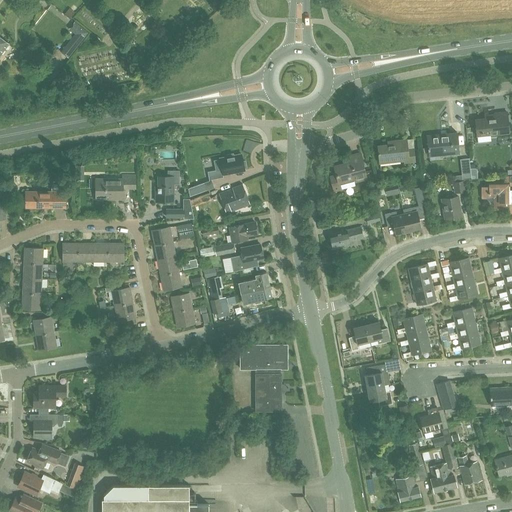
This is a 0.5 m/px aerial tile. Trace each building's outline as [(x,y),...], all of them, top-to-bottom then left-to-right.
[(68,58),(89,32),(75,21),(68,29),(74,34),(60,52),(68,58)] [(0,55),(9,44),(0,36),(0,55)] [(488,115),(487,110),(484,111),(485,118),(475,119),(477,136),(509,133),(506,112),(495,113),(495,115),(488,115)] [(429,155),(459,152),(457,131),(427,134),(429,155)] [(407,149),(406,139),(397,141),(398,144),(378,146),(379,161),(388,160),(389,162),(404,160),(404,164),(415,162),(414,148),(407,149)] [(221,169),(208,172),(209,180),(223,177),(223,175),(245,170),(245,168),(247,167),(245,160),(243,160),(242,153),(234,155),(233,153),(226,154),(226,156),(219,158),(221,169)] [(333,192),(342,190),(341,189),(356,185),(355,181),(366,178),(360,153),(349,156),(350,162),(334,166),(336,174),(329,176),(333,192)] [(461,159),(462,169),(470,168),(469,164),(469,158),(461,159)] [(179,184),(179,170),(168,171),(168,177),(158,177),(158,191),(156,191),(156,202),(174,202),(174,184),(179,184)] [(136,188),(136,176),(123,176),(123,179),(95,179),(95,200),(123,200),(123,188),(136,188)] [(60,191),(60,179),(51,179),(51,191),(25,191),(25,208),(66,208),(66,191),(60,191)] [(454,193),(466,191),(464,180),(452,182),(454,193)] [(203,183),(188,188),(190,196),(206,190),(203,183)] [(232,211),(250,204),(243,184),(233,188),(219,193),(226,212),(232,210),(232,211)] [(511,189),(510,190),(510,186),(507,186),(507,184),(489,184),(489,186),(481,186),(481,199),(493,198),(493,210),(506,210),(505,206),(508,206),(508,204),(511,204),(511,189)] [(390,195),(403,192),(401,185),(388,189),(390,195)] [(413,189),(415,195),(421,194),(420,187),(413,189)] [(193,207),(211,200),(208,194),(190,200),(193,207)] [(444,218),(461,215),(458,195),(441,198),(444,218)] [(403,214),(407,231),(420,228),(418,219),(425,217),(422,205),(410,208),(411,212),(403,214)] [(192,219),(192,210),(184,210),(184,208),(166,208),(166,218),(184,218),(184,219),(192,219)] [(407,231),(403,214),(397,215),(396,211),(384,214),(387,226),(392,225),(394,234),(407,231)] [(367,224),(380,221),(378,213),(366,216),(367,224)] [(232,242),(234,242),(248,239),(247,236),(258,234),(255,222),(229,227),(232,242)] [(191,223),(177,225),(179,231),(192,229),(191,223)] [(203,236),(219,233),(218,225),(202,228),(203,236)] [(364,230),(363,226),(360,227),(329,234),(332,248),(349,244),(348,241),(363,238),(361,231),(364,230)] [(170,227),(152,231),(154,239),(152,239),(154,246),(173,242),(172,235),(170,227)] [(192,230),(179,233),(180,239),(194,236),(192,230)] [(65,243),(64,262),(71,262),(78,262),(78,242),(72,242),(72,243),(65,243)] [(78,242),(78,262),(86,262),(94,262),(94,243),(86,243),(86,242),(78,242)] [(94,243),(94,262),(101,262),(108,262),(109,242),(102,242),(102,243),(94,243)] [(109,242),(108,262),(116,262),(124,262),(124,244),(116,244),(116,242),(109,242)] [(173,242),(154,246),(155,253),(157,253),(158,261),(176,257),(175,250),(173,242)] [(235,252),(234,242),(232,242),(214,246),(216,255),(235,252)] [(234,271),(259,265),(258,259),(264,258),(261,244),(241,248),(243,255),(231,257),(234,271)] [(24,256),(24,263),(42,264),(43,256),(43,248),(25,248),(24,256)] [(511,253),(499,257),(501,266),(494,268),(492,260),(483,262),(486,276),(502,272),(502,269),(511,266),(511,253)] [(181,265),(178,265),(176,257),(158,261),(160,269),(158,269),(160,276),(182,271),(181,265)] [(452,273),(471,268),(468,257),(449,261),(450,266),(451,271),(443,273),(444,277),(452,275),(452,273)] [(429,274),(427,265),(435,263),(434,260),(426,262),(426,263),(407,268),(410,280),(429,275),(429,274)] [(24,270),(23,278),(42,279),(42,271),(42,264),(24,263),(24,270)] [(504,281),(511,278),(511,266),(502,269),(502,272),(504,278),(495,280),(496,284),(505,282),(504,281)] [(474,280),(471,268),(452,273),(452,275),(454,282),(446,285),(447,289),(455,287),(455,285),(474,280)] [(179,272),(160,276),(161,283),(162,283),(164,290),(182,287),(181,279),(179,272)] [(432,287),(432,286),(430,278),(438,276),(437,272),(429,274),(429,275),(410,280),(413,292),(432,287)] [(241,293),(270,287),(267,273),(256,275),(257,278),(239,282),(241,293)] [(210,291),(224,288),(221,276),(208,279),(210,291)] [(200,277),(191,278),(192,286),(202,285),(200,277)] [(23,286),(23,293),(41,294),(41,287),(42,279),(23,278),(23,286)] [(499,296),(508,294),(507,292),(511,291),(511,278),(504,281),(505,282),(507,290),(498,292),(499,296)] [(455,287),(457,294),(449,296),(450,301),(458,299),(458,297),(477,292),(474,280),(455,285),(455,287)] [(440,284),(432,286),(432,287),(413,292),(416,304),(436,299),(433,290),(441,288),(440,284)] [(260,302),(261,299),(272,297),(270,287),(241,293),(244,303),(254,301),(256,303),(260,302)] [(118,290),(112,291),(114,299),(115,306),(134,303),(133,296),(131,288),(118,290)] [(511,304),(511,291),(507,292),(508,294),(510,302),(501,304),(502,308),(511,306),(510,305),(511,304)] [(22,300),(22,308),(40,309),(41,301),(41,294),(23,293),(22,300)] [(190,294),(172,297),(173,305),(172,306),(174,312),(193,308),(191,301),(190,294)] [(236,303),(235,296),(226,298),(228,305),(236,303)] [(213,314),(222,312),(219,298),(210,300),(213,314)] [(500,300),(490,301),(491,309),(501,308),(500,300)] [(134,303),(115,306),(117,313),(118,319),(118,321),(137,317),(135,310),(134,303)] [(447,327),(456,325),(455,323),(474,318),(471,306),(452,311),(454,321),(446,323),(447,327)] [(193,308),(174,312),(175,320),(176,319),(178,327),(196,323),(194,316),(193,308)] [(406,330),(425,325),(422,313),(403,318),(405,327),(397,329),(398,333),(406,331),(406,330)] [(51,317),(33,320),(35,328),(34,328),(35,335),(54,332),(53,325),(51,317)] [(509,332),(511,331),(511,317),(506,319),(506,320),(500,321),(502,331),(500,331),(501,335),(509,333),(509,332)] [(455,323),(456,325),(457,333),(449,335),(450,339),(458,337),(458,335),(477,330),(474,318),(455,323)] [(380,329),(380,328),(378,320),(365,323),(370,340),(376,338),(378,344),(390,341),(387,327),(380,329)] [(497,322),(490,324),(492,332),(499,331),(497,322)] [(357,343),(370,340),(365,323),(353,326),(355,335),(348,337),(351,349),(358,347),(357,343)] [(409,342),(428,337),(425,325),(406,330),(406,331),(408,339),(400,341),(401,345),(409,343),(409,342)] [(480,342),(477,330),(458,335),(458,337),(460,344),(452,347),(453,351),(461,348),(461,347),(480,342)] [(511,331),(509,332),(509,333),(511,341),(503,343),(504,347),(511,345),(511,331)] [(54,332),(35,335),(36,342),(37,342),(38,350),(57,347),(55,339),(54,332)] [(409,342),(409,343),(411,351),(402,353),(403,357),(412,355),(412,354),(431,349),(428,337),(409,342)] [(287,368),(287,345),(241,345),(241,368),(256,368),(256,410),(281,410),(281,368),(287,368)] [(366,382),(366,386),(383,383),(383,384),(389,383),(389,382),(387,382),(385,370),(386,370),(385,363),(365,367),(366,373),(364,374),(363,375),(362,376),(363,381),(364,382),(366,382)] [(443,409),(455,405),(448,381),(436,384),(443,409)] [(383,383),(366,386),(369,400),(378,398),(379,404),(392,402),(389,390),(385,391),(383,384),(383,383)] [(66,396),(66,386),(40,386),(40,395),(34,395),(34,407),(55,407),(55,394),(59,394),(61,396),(66,396)] [(511,389),(507,390),(507,388),(489,389),(491,406),(511,404),(511,389)] [(402,417),(411,415),(408,404),(399,406),(402,417)] [(423,433),(441,428),(436,407),(426,410),(428,415),(419,417),(423,433)] [(57,414),(38,414),(38,420),(34,420),(34,436),(42,437),(42,438),(52,438),(52,426),(54,426),(57,423),(57,420),(62,421),(62,414),(57,414)] [(452,442),(452,441),(448,428),(442,430),(446,443),(451,442),(452,442)] [(457,434),(451,436),(453,442),(459,440),(457,434)] [(451,442),(446,443),(446,444),(441,445),(446,462),(429,466),(432,477),(430,478),(433,492),(456,486),(453,475),(450,475),(448,469),(459,467),(452,441),(452,442),(451,442)] [(415,466),(423,464),(417,442),(409,445),(415,466)] [(32,448),(27,461),(35,464),(35,465),(43,468),(46,461),(49,463),(51,462),(57,464),(57,463),(61,452),(62,451),(42,443),(39,450),(32,448)] [(467,463),(465,455),(458,457),(460,465),(459,465),(464,484),(480,480),(475,461),(467,463)] [(509,475),(511,473),(511,455),(493,461),(498,476),(508,473),(509,475)] [(86,467),(76,463),(68,485),(78,489),(86,467)] [(26,473),(19,486),(36,494),(39,488),(50,493),(51,489),(59,493),(60,490),(64,492),(67,485),(63,483),(56,480),(43,474),(41,480),(26,473)] [(416,487),(413,474),(396,479),(398,488),(397,488),(400,501),(421,495),(419,486),(416,487)] [(208,511),(208,504),(197,504),(197,501),(195,501),(195,493),(189,493),(189,485),(148,485),(113,485),(104,494),(104,498),(102,498),(102,511),(208,511)] [(34,511),(37,511),(42,502),(24,494),(21,500),(16,498),(10,510),(12,511),(31,511),(32,511),(34,511)]
